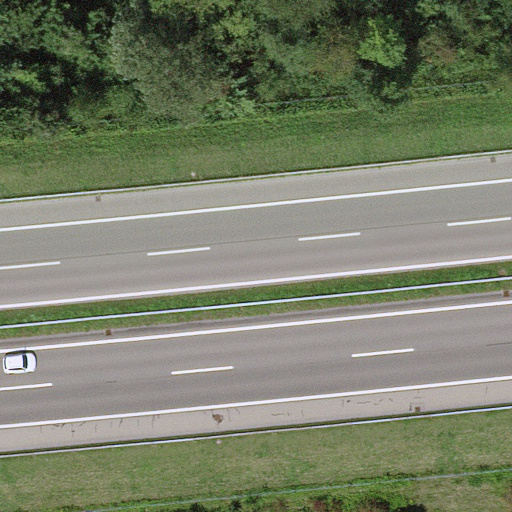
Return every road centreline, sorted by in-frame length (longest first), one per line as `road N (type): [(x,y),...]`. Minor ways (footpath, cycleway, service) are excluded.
road 1 (motorway): [(0,389),(511,338)]
road 2 (motorway): [(511,218),(0,268)]
